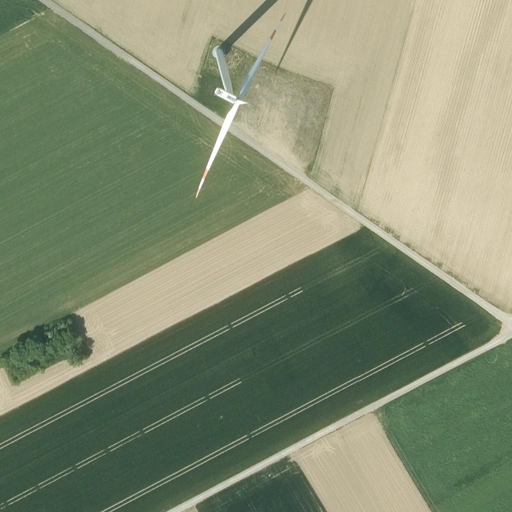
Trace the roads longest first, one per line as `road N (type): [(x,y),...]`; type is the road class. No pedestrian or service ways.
road 1 (track): [(511,326),(39,0)]
road 2 (track): [(511,329),(173,511)]
road 3 (track): [(372,407),(435,511)]
